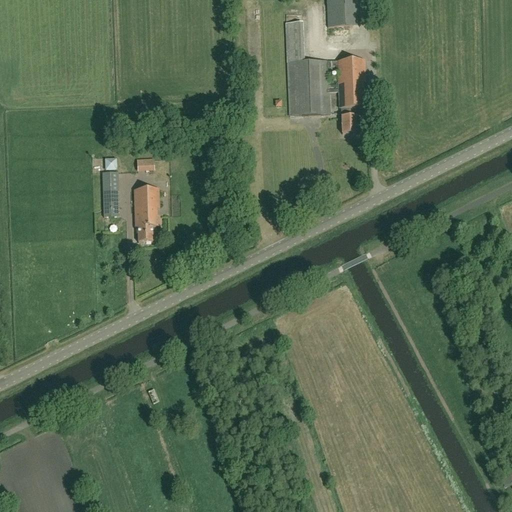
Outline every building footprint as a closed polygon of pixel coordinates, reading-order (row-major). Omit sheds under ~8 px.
[(326,0),(328,29),(360,28),(359,0),(326,0)] [(328,63),(297,64),(295,25),(286,25),(290,118),(330,116),(329,89),(339,89),(340,110),(343,110),(344,118),(341,118),(342,136),(357,135),(356,118),(353,118),(353,110),(366,109),(365,92),(363,92),(363,84),(365,84),(364,62),(337,63),(328,63)] [(122,173),(122,161),(110,161),(110,172),(122,173)] [(104,219),(119,218),(117,175),(102,175),(104,219)] [(152,229),(160,229),(159,218),(157,218),(157,210),(159,210),(159,191),(134,192),(135,230),(138,229),(138,244),(153,243),(152,229)]
